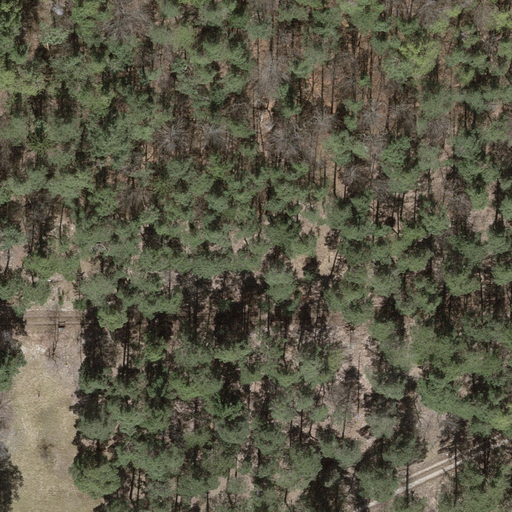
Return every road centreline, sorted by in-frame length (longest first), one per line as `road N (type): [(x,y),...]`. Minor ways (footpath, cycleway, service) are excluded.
road 1 (track): [(0,320),(250,316),(511,291)]
road 2 (track): [(511,434),(348,511)]
